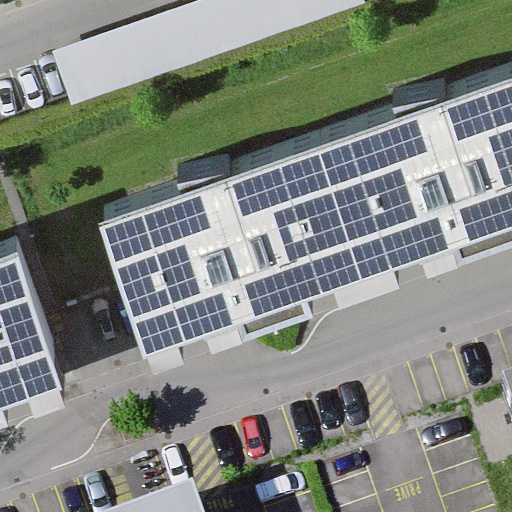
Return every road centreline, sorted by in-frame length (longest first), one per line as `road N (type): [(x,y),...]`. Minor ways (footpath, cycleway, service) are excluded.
road 1 (residential): [(0,470),(511,286)]
road 2 (residential): [(114,0),(0,40)]
